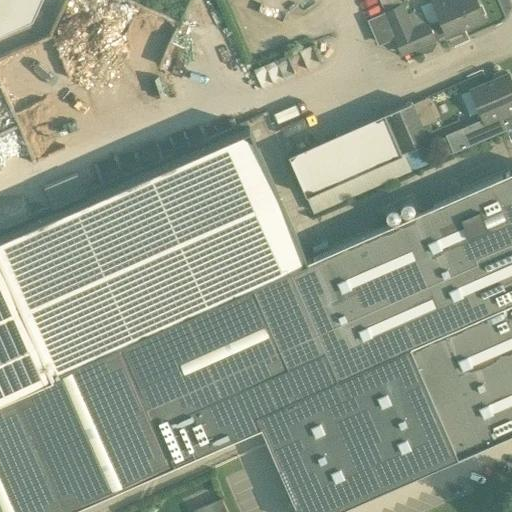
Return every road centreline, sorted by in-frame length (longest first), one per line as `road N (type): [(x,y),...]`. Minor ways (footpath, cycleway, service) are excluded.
road 1 (unknown): [(349,77),(261,97),(0,189)]
road 2 (unknown): [(511,23),(358,78)]
